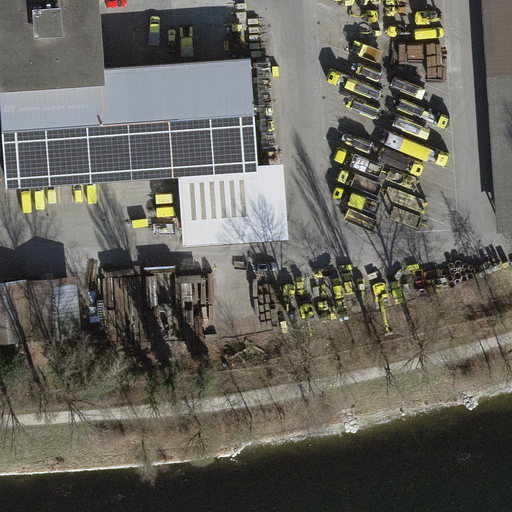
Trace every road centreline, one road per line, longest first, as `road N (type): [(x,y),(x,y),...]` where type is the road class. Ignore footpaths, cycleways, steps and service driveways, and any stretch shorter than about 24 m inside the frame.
road 1 (track): [(0,420),(292,400),(439,374),(511,346)]
road 2 (unknown): [(0,219),(196,261),(321,259)]
